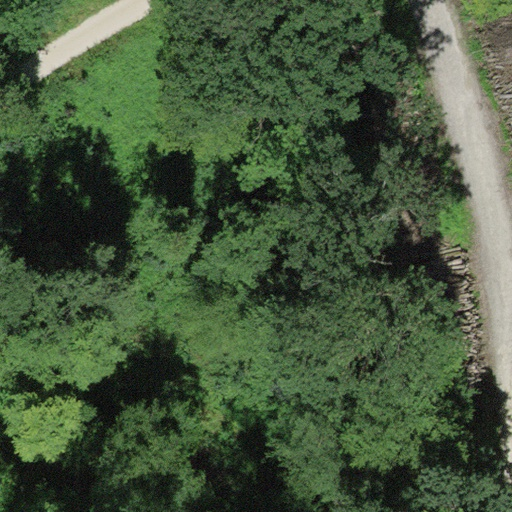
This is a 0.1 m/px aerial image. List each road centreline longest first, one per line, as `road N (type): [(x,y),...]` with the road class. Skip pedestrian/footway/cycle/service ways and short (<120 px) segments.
road 1 (track): [(433,0),(508,341),(511,413)]
road 2 (track): [(0,96),(143,0)]
